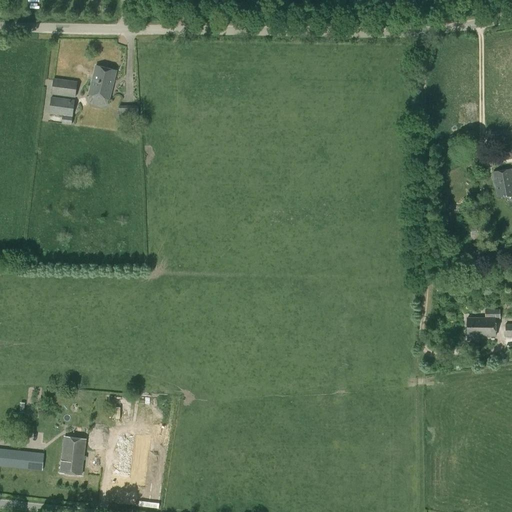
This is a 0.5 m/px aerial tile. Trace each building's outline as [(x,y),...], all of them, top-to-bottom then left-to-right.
[(89,95),(110,100),(117,71),(96,66),(89,95)] [(54,80),(52,96),(76,99),(78,83),(54,80)] [(62,124),(72,125),(75,101),(52,97),(49,114),(62,116),(62,124)] [(120,122),(139,122),(139,107),(120,107),(120,122)] [(492,152),(493,162),(511,159),(511,151),(511,149),(492,152)] [(493,172),(498,198),(511,195),(511,176),(511,169),(493,172)] [(470,223),(471,240),(483,240),(483,234),(494,234),(494,224),(480,225),(480,222),(470,223)] [(495,318),(498,318),(498,310),(485,310),(485,318),(467,318),(467,336),(495,337),(495,318)] [(121,436),(119,461),(136,462),(138,437),(121,436)] [(61,472),(81,475),(85,440),(65,438),(61,472)] [(0,465),(42,471),(45,450),(36,449),(36,452),(0,448),(0,465)] [(93,465),(102,467),(104,454),(96,453),(93,465)]
